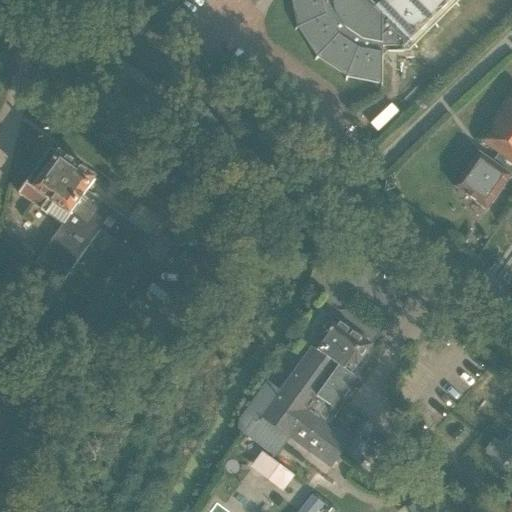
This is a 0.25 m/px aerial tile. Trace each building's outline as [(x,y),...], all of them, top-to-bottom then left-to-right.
[(292,0),(298,28),(298,29),(299,30),(318,58),(322,61),(347,78),(348,79),(381,85),(383,85),(383,48),(404,48),(409,42),(414,47),(460,0),(292,0)] [(499,168),(505,160),(511,164),(511,96),(480,142),(499,155),(493,164),(480,155),(455,189),(487,212),(511,178),(499,168)] [(87,193),(95,182),(51,150),(19,195),(63,227),(36,265),(62,284),(100,231),(139,259),(152,240),(87,193)] [(282,393),(266,383),(244,414),(241,432),(276,457),(290,438),(333,469),(351,444),(328,427),(360,383),(350,376),(357,367),(372,347),(332,318),(317,338),(321,340),(282,393)] [(299,340),(291,352),(298,357),(307,345),(299,340)] [(472,393),(478,384),(465,375),(459,384),(472,393)] [(447,425),(454,411),(443,406),(437,420),(447,425)] [(349,458),(360,464),(369,447),(357,441),(349,458)] [(371,450),(360,464),(373,473),(383,458),(371,450)] [(251,469),(283,493),(294,477),(262,453),(251,469)]
